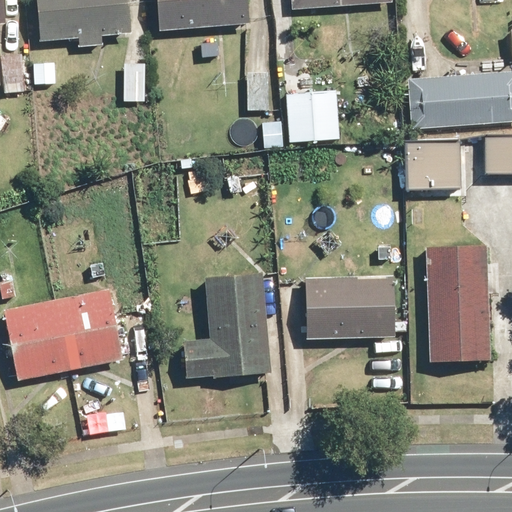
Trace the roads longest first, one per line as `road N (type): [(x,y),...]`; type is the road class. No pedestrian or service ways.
road 1 (secondary): [(123,511),(386,481),(511,485)]
road 2 (unknown): [(502,485),(510,290),(506,268),(478,225),(473,195)]
